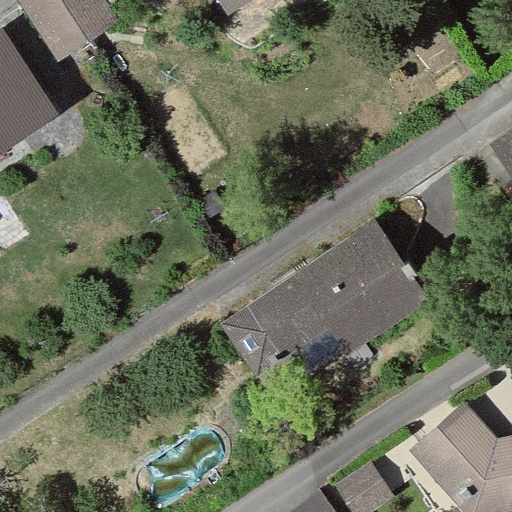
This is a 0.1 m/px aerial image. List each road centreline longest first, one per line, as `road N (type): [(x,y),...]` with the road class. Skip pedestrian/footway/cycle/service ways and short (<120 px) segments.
road 1 (residential): [(0,434),(511,87)]
road 2 (residential): [(249,511),(511,337)]
